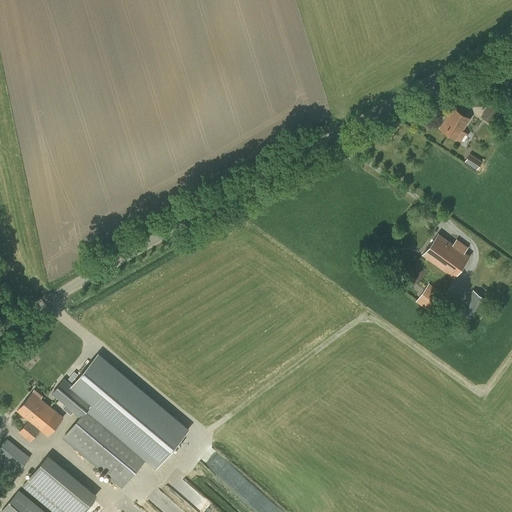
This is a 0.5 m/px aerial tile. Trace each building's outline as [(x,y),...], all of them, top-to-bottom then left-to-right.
[(492,84),(502,89),(505,80),(495,76),(492,84)] [(481,116),(496,126),(510,104),(495,94),(481,116)] [(440,128),(457,139),(470,118),(453,107),(440,128)] [(470,153),(464,161),(477,169),(482,161),(470,153)] [(438,232),(421,255),(454,278),(470,256),(438,232)] [(416,301),(429,311),(442,293),(429,283),(416,301)] [(458,309),(470,318),(485,298),(473,289),(458,309)] [(98,352),(71,384),(64,378),(51,393),(65,404),(63,407),(67,411),(71,414),(73,411),(82,418),(67,437),(124,485),(145,460),(155,468),(189,428),(98,352)] [(41,398),(43,395),(35,388),(17,410),(29,420),(19,432),(30,441),(40,429),(48,436),(64,417),(41,398)] [(8,438),(0,447),(0,461),(15,474),(30,457),(8,438)] [(22,486),(53,511),(82,511),(96,496),(47,455),(22,486)] [(45,511),(19,490),(1,511),(45,511)]
